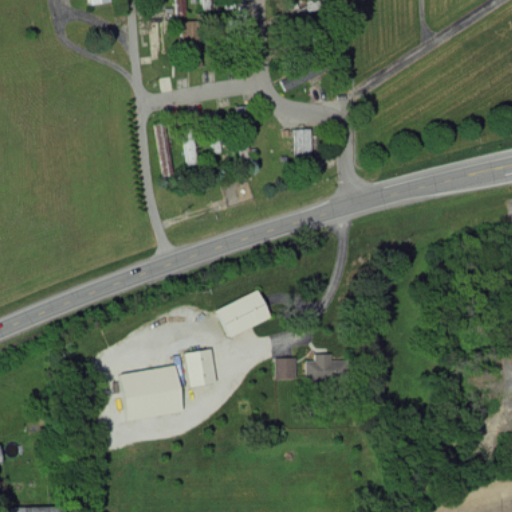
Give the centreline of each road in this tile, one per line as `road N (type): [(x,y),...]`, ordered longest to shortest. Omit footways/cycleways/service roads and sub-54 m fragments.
road 1 (primary): [(511,164),(268,229),(0,329)]
road 2 (residential): [(350,204),(343,108),(500,0)]
road 3 (residential): [(134,0),(147,194),(171,262)]
road 4 (residential): [(343,108),(285,114),(262,87),(258,0)]
road 5 (residential): [(262,87),(142,105)]
